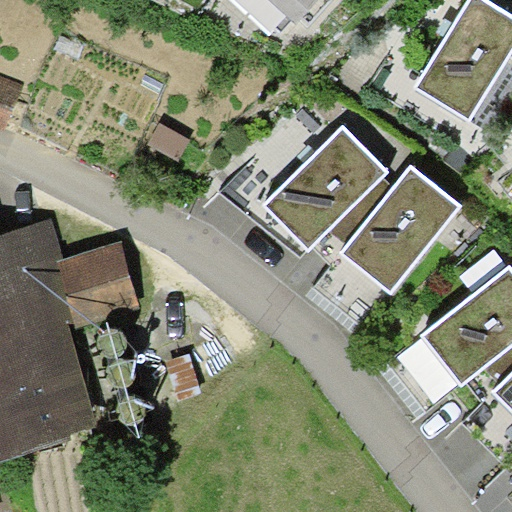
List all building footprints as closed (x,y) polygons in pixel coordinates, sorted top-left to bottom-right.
[(319,0),(268,0),(296,25),(319,0)] [(511,14),(488,0),(465,0),(412,87),(468,121),(511,50),(511,14)] [(23,86),(0,76),(0,126),(5,129),(23,86)] [(192,139),(161,122),(148,145),(179,162),(192,139)] [(342,125),(261,205),(308,252),(330,230),(383,178),(389,172),(342,125)] [(461,204),(412,163),(393,186),(383,178),(330,230),(348,243),(341,253),(390,293),(461,204)] [(0,455),(98,428),(68,324),(75,322),(57,260),(64,258),(53,221),(0,236),(0,455)] [(64,258),(57,260),(75,322),(77,328),(141,309),(121,241),(64,258)] [(511,265),(511,264),(421,334),(462,386),(485,368),(511,346),(511,265)] [(511,346),(485,368),(502,383),(492,392),(511,411),(511,346)]
